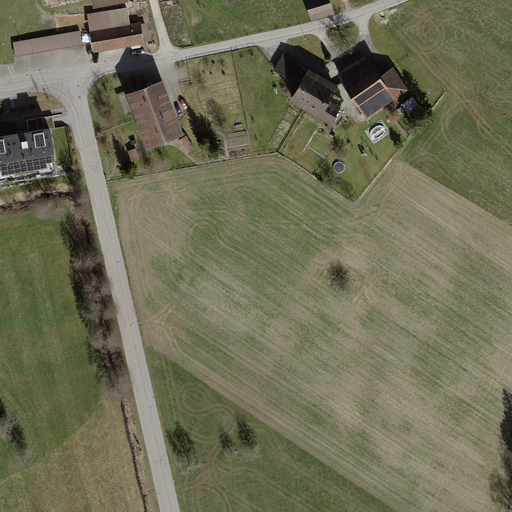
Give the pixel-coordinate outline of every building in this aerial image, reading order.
[(90,0),(92,9),(127,2),(127,0),(90,0)] [(332,0),(307,0),(313,21),(336,14),(332,0)] [(131,10),(91,16),(96,55),(147,48),(144,27),(134,28),(131,10)] [(82,34),(14,45),(17,59),(85,48),(82,34)] [(372,54),(340,77),(372,120),(410,92),(396,73),(389,78),(372,54)] [(310,110),(327,78),(286,55),(275,75),(303,91),(297,103),(310,110)] [(163,77),(127,90),(147,144),(183,130),(163,77)] [(327,78),(310,110),(339,126),(348,110),(337,104),(346,88),(327,78)] [(410,116),(422,108),(414,96),(402,104),(410,116)] [(50,130),(0,137),(0,178),(56,169),(50,130)]
